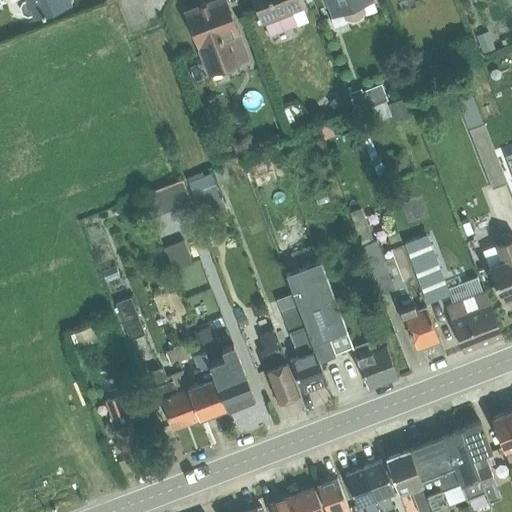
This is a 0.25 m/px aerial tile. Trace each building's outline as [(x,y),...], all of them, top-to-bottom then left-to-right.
[(25,0),(30,14),(68,1),(67,0),(25,0)] [(205,76),(248,59),(225,0),(204,0),(179,9),(205,76)] [(250,0),(262,26),(302,9),(297,0),(250,0)] [(321,0),(327,16),(371,0),(370,0),(321,0)] [(388,102),(393,120),(407,117),(402,99),(388,102)] [(511,151),(501,155),(511,182),(511,151)] [(194,198),(217,188),(209,169),(186,179),(194,198)] [(154,188),(160,211),(189,203),(182,180),(154,188)] [(164,238),(182,227),(171,209),(153,220),(164,238)] [(499,304),(511,298),(511,238),(511,236),(492,244),(499,261),(484,267),(499,304)] [(170,269),(191,261),(183,239),(161,247),(170,269)] [(316,362),(351,348),(316,260),(281,274),(311,350),(316,362)] [(460,351),(499,337),(482,291),(443,305),(460,351)] [(122,323),(135,319),(129,299),(116,303),(122,323)] [(412,346),(437,337),(423,301),(399,310),(412,346)] [(169,308),(159,314),(167,329),(178,324),(169,308)] [(266,314),(253,318),(256,329),(270,325),(266,314)] [(73,347),(95,340),(90,325),(68,332),(73,347)] [(366,389),(397,377),(383,344),(352,357),(366,389)] [(221,408),(251,396),(233,350),(203,362),(221,408)] [(289,358),(302,392),(324,383),(316,362),(311,350),(289,358)] [(277,401),(296,394),(282,357),(263,365),(277,401)] [(221,408),(203,362),(177,372),(195,418),(221,408)] [(167,428),(195,418),(177,372),(149,382),(167,428)] [(121,461),(141,454),(119,395),(99,402),(121,461)] [(501,450),(511,445),(511,406),(488,416),(501,450)] [(470,459),(490,451),(478,420),(457,428),(470,459)] [(470,459),(457,428),(439,435),(451,466),(470,459)] [(417,479),(451,466),(439,435),(405,448),(417,479)] [(417,479),(405,448),(381,457),(395,493),(419,483),(417,479)] [(373,500),(391,493),(378,459),(359,466),(373,500)] [(373,500),(359,466),(341,473),(355,507),(373,500)] [(326,511),(341,511),(347,510),(334,476),(315,483),(326,511)] [(291,511),(320,511),(311,485),(285,495),(291,511)] [(291,511),(285,495),(266,502),(269,511),(291,511)]
